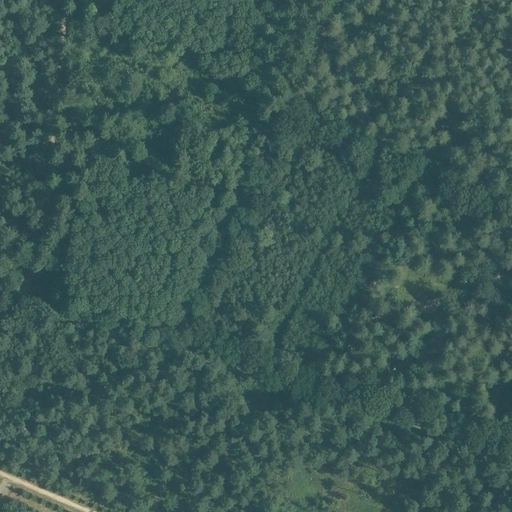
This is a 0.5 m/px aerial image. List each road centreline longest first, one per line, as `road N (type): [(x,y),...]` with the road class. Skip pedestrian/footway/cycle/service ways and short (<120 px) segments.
road 1 (track): [(0,319),(16,297),(511,456)]
road 2 (track): [(65,0),(42,227),(16,297)]
